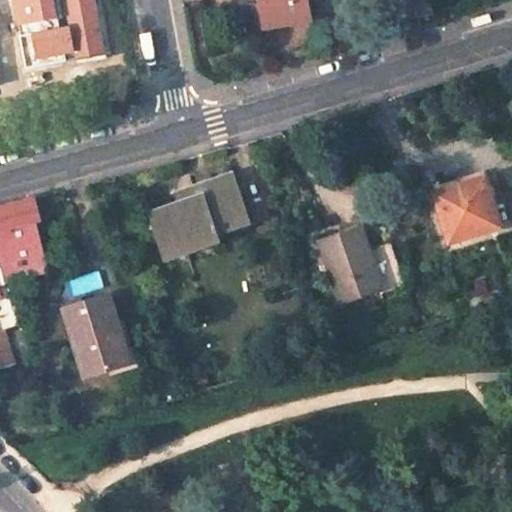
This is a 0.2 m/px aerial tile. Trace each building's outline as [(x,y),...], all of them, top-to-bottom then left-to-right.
[(97,0),(14,0),(29,71),(109,55),(97,0)] [(309,0),(262,0),(268,29),(313,20),(309,0)] [(415,0),(419,17),(434,14),(430,0),(415,0)] [(217,190),(153,211),(167,254),(220,236),(219,231),(251,220),(235,174),(214,180),(217,190)] [(458,184),(435,191),(449,241),(500,225),(487,179),(459,188),(458,184)] [(0,241),(6,265),(0,266),(0,283),(11,281),(51,269),(39,220),(44,218),(38,197),(10,204),(0,207),(0,241)] [(363,225),(323,237),(340,299),(382,285),(363,225)] [(111,293),(68,306),(88,373),(132,360),(111,293)] [(0,328),(0,365),(14,361),(14,360),(6,333),(5,327),(0,328)] [(23,327),(6,333),(14,360),(32,354),(23,327)]
